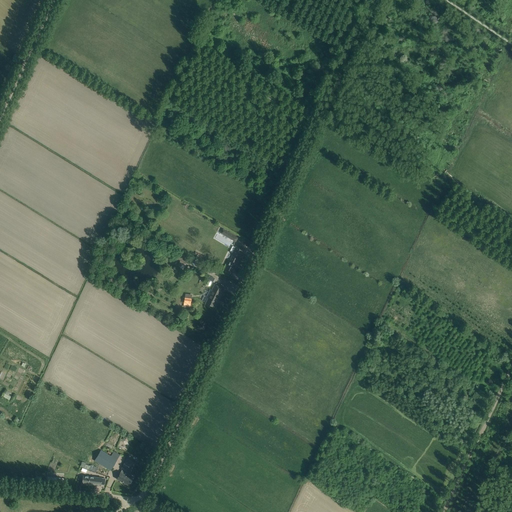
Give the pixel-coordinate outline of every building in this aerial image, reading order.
[(238,238),(223,229),(221,233),(236,242),(238,238)] [(234,254),(232,257),(228,265),(227,264),(225,268),(233,272),(244,250),(236,246),(233,253),(234,254)] [(177,258),(181,261),(178,266),(182,268),(188,258),(180,253),(177,258)] [(215,285),(206,303),(215,307),(224,289),(215,285)] [(101,451),(95,460),(96,461),(110,469),(116,460),(101,451)] [(130,474),(136,463),(127,458),(125,461),(121,469),(122,470),(130,474)] [(130,474),(122,470),(120,473),(117,479),(118,480),(121,481),(121,482),(123,483),(123,482),(129,485),(132,479),(128,477),(130,474)] [(83,476),(82,484),(101,486),(102,478),(83,476)] [(65,479),(47,477),(46,482),(64,485),(66,485),(67,480),(64,480),(65,479)]
